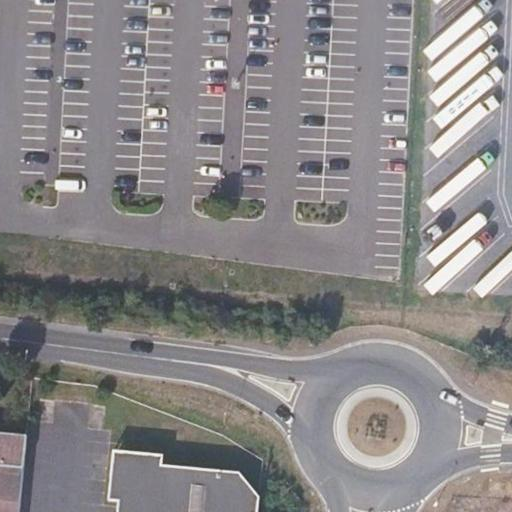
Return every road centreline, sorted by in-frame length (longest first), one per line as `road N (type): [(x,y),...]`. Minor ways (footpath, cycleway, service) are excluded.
road 1 (tertiary): [(318,399),(224,369),(0,337)]
road 2 (primary): [(444,431),(433,388),(399,362),(355,363),(318,399)]
